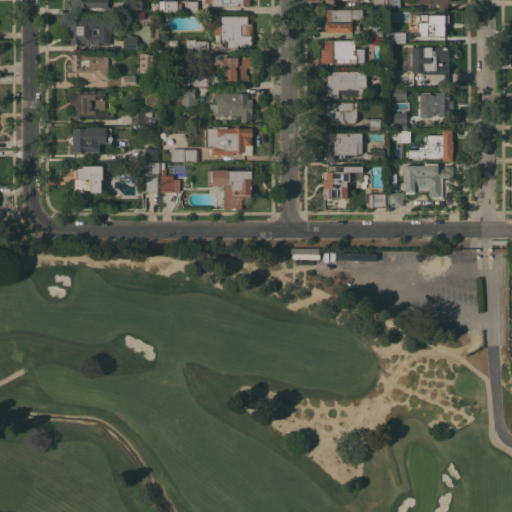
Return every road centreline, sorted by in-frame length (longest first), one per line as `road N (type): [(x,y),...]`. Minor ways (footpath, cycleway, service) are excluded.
road 1 (residential): [(511,229),(64,232),(36,219)]
road 2 (residential): [(287,230),(285,0)]
road 3 (residential): [(483,229),(483,0)]
road 4 (residential): [(36,219),(27,196),(27,0)]
